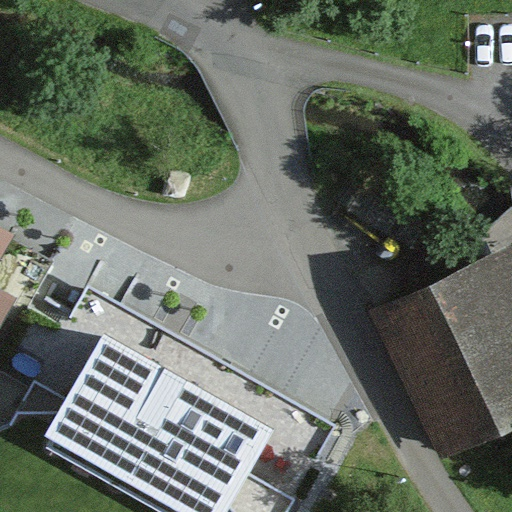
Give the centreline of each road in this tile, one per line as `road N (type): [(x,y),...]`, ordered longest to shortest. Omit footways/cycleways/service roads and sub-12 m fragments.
road 1 (residential): [(246,40),(307,257),(450,511)]
road 2 (residential): [(246,40),(502,114),(511,131)]
road 3 (residential): [(129,0),(246,40)]
